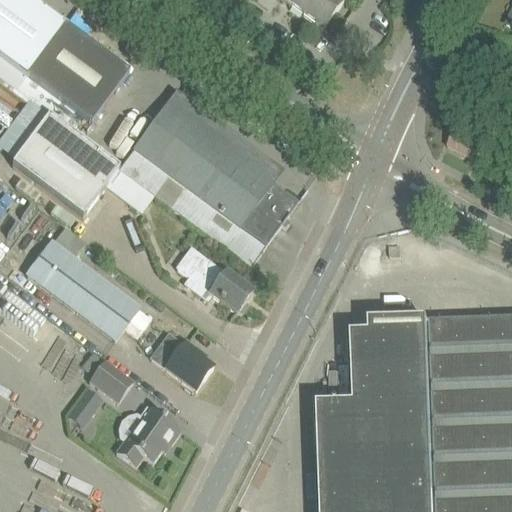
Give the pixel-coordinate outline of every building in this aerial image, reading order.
[(0,0),(0,82),(16,94),(25,82),(64,28),(25,0),(0,0)] [(283,0),(282,2),(303,18),(315,0),(283,0)] [(335,0),(315,0),(303,18),(323,33),(343,6),(335,0)] [(64,28),(25,82),(90,130),(129,76),(64,28)] [(132,157),(119,173),(155,201),(166,210),(250,272),(265,251),(298,206),(273,187),(275,184),(169,106),(157,123),(132,157)] [(48,121),(12,170),(82,222),(118,173),(48,121)] [(488,140),(459,125),(447,149),(477,164),(488,140)] [(138,314),(139,313),(51,247),(27,280),(115,345),(123,334),(136,343),(151,324),(138,314)] [(399,250),(389,250),(389,260),(400,260),(399,250)] [(225,277),(190,252),(175,272),(188,282),(185,287),(207,304),(211,299),(237,318),(252,297),(225,277)] [(4,366),(24,376),(36,352),(40,354),(54,325),(26,311),(29,305),(6,293),(0,305),(0,332),(29,346),(26,353),(14,347),(4,366)] [(446,310),(473,309),(472,297),(446,298),(446,310)] [(511,511),(511,324),(370,329),(370,341),(352,342),(354,411),(318,412),(321,511),(511,511)] [(204,365),(206,363),(185,347),(183,349),(169,338),(151,363),(195,396),(213,371),(204,365)] [(105,367),(89,387),(117,408),(133,386),(105,367)] [(87,394),(67,420),(82,431),(102,405),(87,394)] [(118,435),(120,444),(124,446),(116,457),(136,471),(143,462),(152,468),(168,446),(172,449),(181,436),(146,412),(141,420),(138,418),(129,420),(121,425),(118,435)] [(48,480),(43,492),(61,499),(66,487),(48,480)] [(46,499),(45,511),(56,511),(56,499),(46,499)]
